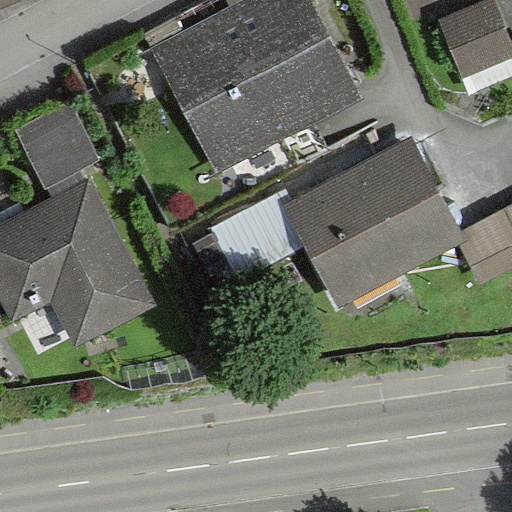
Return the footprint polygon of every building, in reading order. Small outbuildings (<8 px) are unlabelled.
[(338,93),(289,0),(259,0),(165,50),(221,155),(338,93)] [(460,70),(506,51),(486,4),(441,23),(460,70)] [(358,95),(310,121),(324,149),(373,123),(358,95)] [(94,157),(64,101),(11,129),(41,185),(94,157)] [(337,296),(451,236),(403,146),(290,206),(337,296)] [(143,301),(83,185),(0,228),(0,293),(10,312),(60,286),(84,332),(143,301)] [(229,272),(287,240),(267,202),(208,232),(229,272)] [(511,206),(497,215),(511,244),(511,206)] [(479,276),(511,258),(511,244),(497,215),(456,237),(479,276)]
